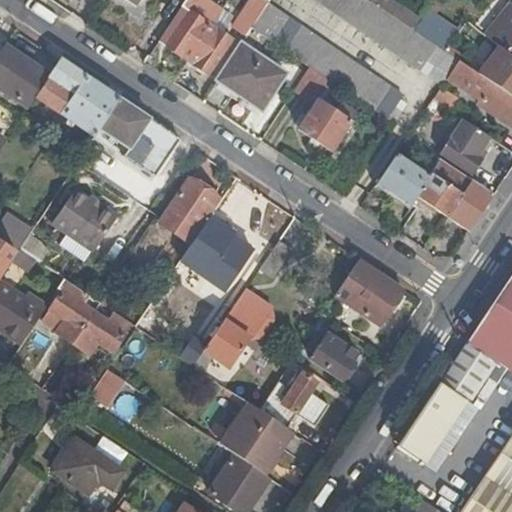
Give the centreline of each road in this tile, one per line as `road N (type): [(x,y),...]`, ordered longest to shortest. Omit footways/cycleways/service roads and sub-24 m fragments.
road 1 (residential): [(11,0),(461,301)]
road 2 (unclassified): [(319,511),(461,301)]
